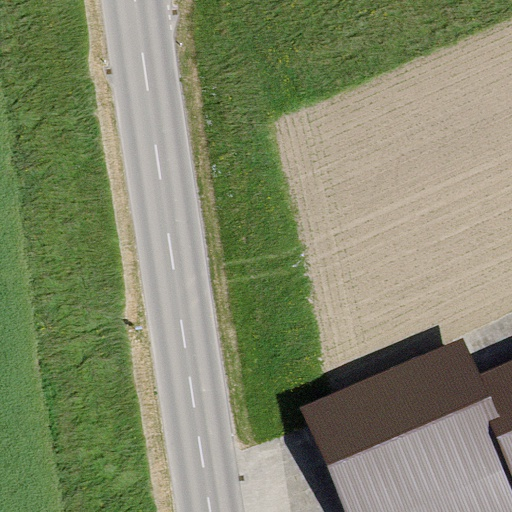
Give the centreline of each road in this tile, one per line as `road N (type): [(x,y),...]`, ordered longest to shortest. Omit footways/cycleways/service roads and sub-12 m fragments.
road 1 (tertiary): [(180,328),(136,0)]
road 2 (tertiary): [(180,328),(208,511)]
